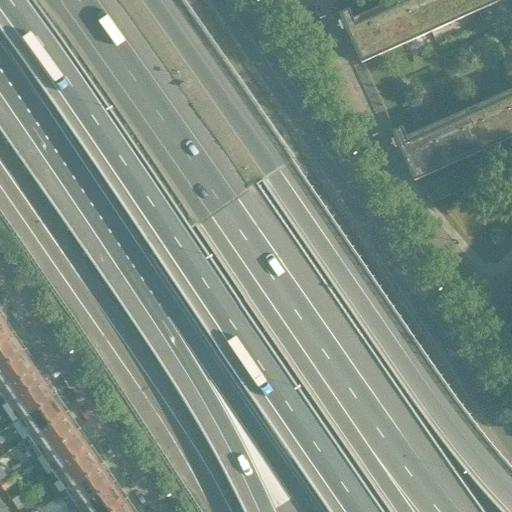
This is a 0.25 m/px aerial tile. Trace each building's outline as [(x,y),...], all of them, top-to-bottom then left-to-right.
[(409,0),(357,24),(355,19),(350,9),(340,13),(363,62),(406,43),(408,42),(502,0),(409,0)] [(511,95),(410,141),(408,136),(403,126),(394,131),(416,180),(459,161),(511,137),(511,95)] [(7,332),(0,337),(0,364),(23,348),(17,339),(12,339),(7,332)] [(0,390),(32,369),(36,366),(23,348),(0,364),(0,390)] [(54,392),(47,383),(36,366),(32,369),(0,390),(0,395),(3,400),(7,406),(10,410),(13,408),(19,416),(54,392)] [(54,392),(19,416),(26,426),(22,429),(28,436),(62,412),(59,407),(61,403),(54,392)] [(62,412),(28,436),(34,445),(37,443),(43,451),(77,427),(71,418),(66,419),(62,412)] [(77,427),(43,451),(50,461),(46,463),(51,470),(86,447),(82,442),(85,438),(77,427)] [(86,447),(51,470),(57,480),(61,477),(67,486),(101,462),(95,453),(90,453),(86,447)] [(101,462),(67,486),(73,496),(70,498),(75,505),(109,482),(106,477),(108,473),(101,462)] [(8,475),(6,476),(0,480),(0,483),(5,490),(14,484),(8,475)] [(109,482),(75,505),(79,511),(84,511),(101,511),(125,496),(119,488),(114,488),(109,482)] [(18,506),(27,500),(22,493),(13,498),(18,506)] [(125,496),(101,511),(130,511),(132,507),(125,496)]
